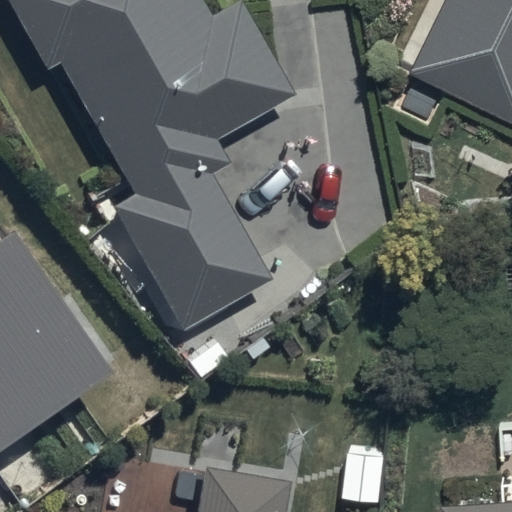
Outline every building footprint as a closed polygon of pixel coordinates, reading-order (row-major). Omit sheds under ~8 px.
[(228,0),(208,11),(201,0),(4,0),(42,66),(55,58),(129,188),(107,201),(178,325),(267,274),(207,168),(225,158),(213,136),(291,92),(238,0),(228,0)] [(511,0),(443,0),(411,67),(511,116),(511,0)] [(0,435),(104,364),(9,226),(0,232),(0,435)] [(511,232),(500,233),(501,282),(511,281),(511,232)] [(279,511),(286,476),(200,462),(191,511),(279,511)] [(503,498),(443,501),(443,511),(511,511),(511,477),(501,478),(503,498)]
